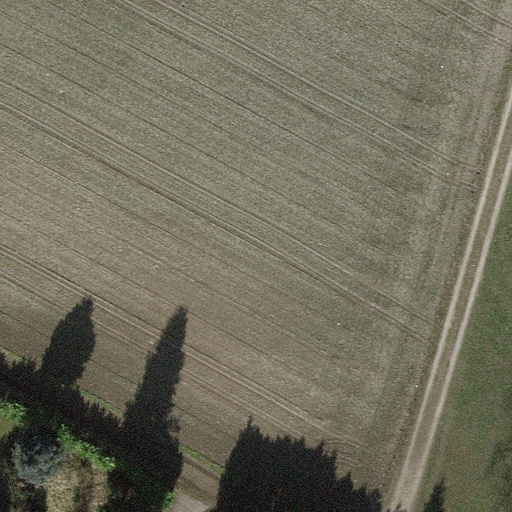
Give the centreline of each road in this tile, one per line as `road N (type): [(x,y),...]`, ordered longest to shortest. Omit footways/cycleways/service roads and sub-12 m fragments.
road 1 (track): [(396,511),(511,124)]
road 2 (track): [(0,366),(261,511)]
